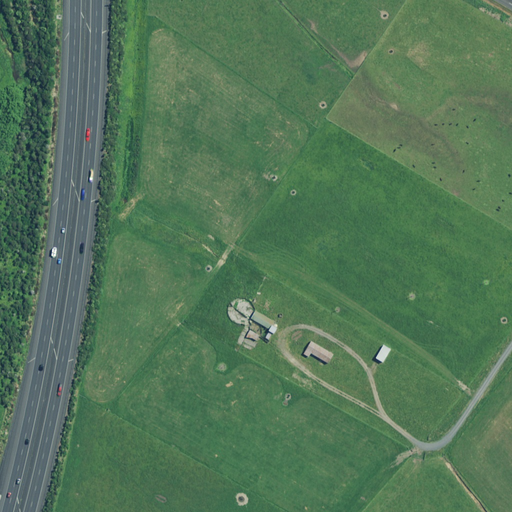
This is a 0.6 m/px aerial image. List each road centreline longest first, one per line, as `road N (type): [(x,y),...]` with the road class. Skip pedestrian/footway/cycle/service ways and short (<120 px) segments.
road 1 (motorway): [(7,511),(60,236),(74,0)]
road 2 (motorway): [(95,0),(72,306),(29,511)]
